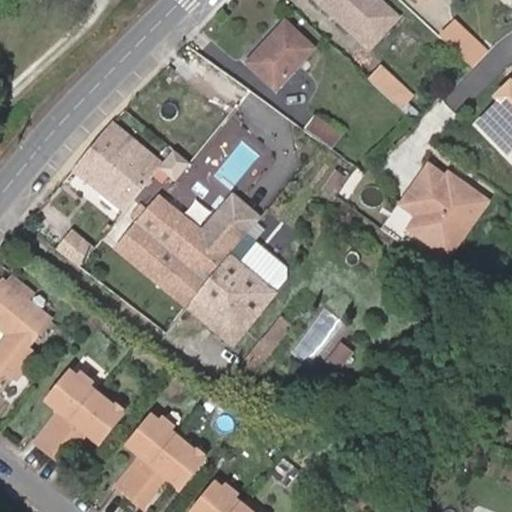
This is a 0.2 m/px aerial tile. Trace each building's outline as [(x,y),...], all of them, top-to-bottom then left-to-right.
[(377,0),(316,0),(369,49),(397,19),(377,0)] [(465,60),(479,46),(455,23),(441,37),(465,60)] [(286,24),(249,64),(277,89),(313,49),(286,24)] [(381,68),(370,80),(401,108),(407,102),(412,96),(381,68)] [(511,93),(511,86),(499,99),(502,103),(511,93)] [(511,93),(502,103),(481,123),(508,152),(511,148),(511,93)] [(407,102),(401,108),(416,122),(423,116),(407,102)] [(315,117),(305,130),(321,142),(330,148),(339,134),(315,117)] [(111,126),(75,169),(122,209),(146,180),(122,159),(133,145),(111,126)] [(486,199),(454,178),(449,186),(444,183),(447,178),(429,166),(403,206),(419,217),(411,228),(449,255),(486,199)] [(449,186),(454,178),(449,175),(447,178),(444,183),(449,186)] [(187,307),(214,274),(188,253),(203,235),(159,199),(158,200),(116,249),(187,307)] [(214,274),(228,256),(235,247),(209,227),(203,235),(188,253),(214,274)] [(56,248),(76,263),(90,245),(70,229),(56,248)] [(228,256),(259,281),(265,273),(243,254),(254,241),(246,235),(235,247),(228,256)] [(214,274),(187,307),(234,345),(287,280),(286,270),(275,261),(265,273),(259,281),(228,256),(214,274)] [(0,329),(9,337),(1,347),(24,367),(35,355),(28,349),(51,321),(28,301),(32,295),(14,280),(10,286),(0,297),(0,329)] [(0,297),(10,286),(4,282),(0,286),(0,297)] [(315,365),(347,319),(325,304),(293,350),(315,365)] [(265,340),(241,370),(252,380),(277,350),(265,340)] [(329,362),(345,370),(356,348),(341,340),(329,362)] [(24,367),(1,347),(0,348),(0,382),(7,374),(14,380),(24,367)] [(47,453),(95,394),(71,374),(48,402),(61,413),(64,415),(58,424),(54,421),(36,443),(47,453)] [(95,394),(47,453),(61,464),(80,442),(76,439),(82,430),(86,434),(99,444),(122,416),(95,394)] [(64,415),(61,413),(54,421),(58,424),(64,415)] [(130,498),(177,439),(152,418),(128,447),(142,457),(145,460),(140,468),(135,465),(117,487),(130,498)] [(76,439),(80,442),(86,434),(82,430),(76,439)] [(177,439),(130,498),(143,509),(161,486),(158,483),(163,476),(167,479),(180,489),(203,461),(177,439)] [(145,460),(142,457),(135,465),(140,468),(145,460)] [(158,483),(161,486),(167,479),(163,476),(158,483)] [(236,511),(241,506),(215,485),(193,511),(236,511)]
